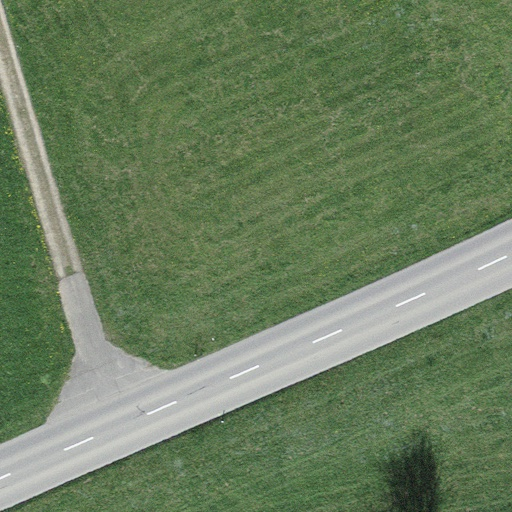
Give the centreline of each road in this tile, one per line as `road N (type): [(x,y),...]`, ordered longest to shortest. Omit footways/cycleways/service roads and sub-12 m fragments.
road 1 (secondary): [(0,479),(511,252)]
road 2 (track): [(0,47),(112,431)]
